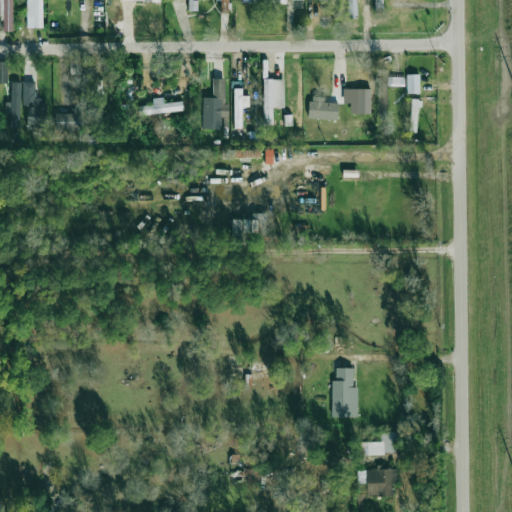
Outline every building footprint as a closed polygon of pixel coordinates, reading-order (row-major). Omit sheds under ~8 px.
[(12,31),(12,0),(0,0),(0,15),(3,16),(3,31),(12,31)] [(43,27),(42,0),(26,0),(27,27),(43,27)] [(187,0),(188,11),(197,10),(197,0),(187,0)] [(228,0),(220,0),(220,10),(229,10),(228,0)] [(347,0),(348,18),(357,18),(357,0),(347,0)] [(382,13),(382,0),(374,0),(374,12),(382,13)] [(0,82),(8,82),(7,61),(0,61),(0,82)] [(346,88),(346,74),(333,74),(332,88),(346,88)] [(407,93),(419,93),(419,74),(406,74),(407,93)] [(388,85),(404,86),(404,75),(388,75),(388,85)] [(202,129),(221,129),(221,117),(228,117),(229,104),(224,104),(225,78),(213,78),(212,97),(203,97),(202,129)] [(284,79),(263,79),(263,124),(273,124),(273,108),(284,107),(284,79)] [(103,125),(102,80),(94,80),(94,125),(103,125)] [(27,104),(28,128),(45,128),(44,97),(35,97),(35,81),(22,82),(23,105),(27,104)] [(20,128),(21,82),(11,82),(11,102),(5,102),(5,114),(10,114),(10,128),(20,128)] [(75,100),(75,87),(68,87),(67,99),(75,100)] [(242,106),(249,106),(249,95),(242,96),(242,88),(233,89),(234,128),(242,128),(242,106)] [(357,113),(370,113),(370,88),(357,89),(357,113)] [(138,113),(183,111),(182,102),(163,102),(163,97),(152,98),(153,105),(138,105),(138,113)] [(324,102),(324,97),(309,97),(309,118),(338,119),(338,102),(324,102)] [(417,132),(418,99),(411,99),(410,132),(417,132)] [(221,158),(260,157),(260,148),(221,149),(221,158)] [(231,219),(232,238),(266,236),(265,213),(252,213),(252,219),(231,219)] [(357,417),(358,387),(353,387),(353,368),(336,368),(336,380),(332,380),(331,417),(357,417)] [(380,442),(360,441),(359,453),(399,454),(399,432),(380,432),(380,442)] [(357,482),(367,483),(366,496),(392,497),(392,481),(397,482),(398,468),(376,467),(376,470),(366,469),(365,473),(358,472),(357,482)] [(245,481),(259,484),(261,472),(247,470),(245,481)]
